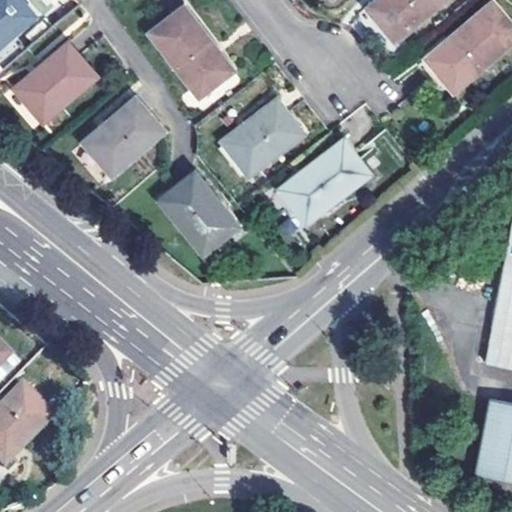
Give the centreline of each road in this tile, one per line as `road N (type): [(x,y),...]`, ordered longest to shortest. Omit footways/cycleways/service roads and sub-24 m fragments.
road 1 (secondary): [(357,266),(272,306),(247,309),(221,309),(70,267)]
road 2 (secondary): [(85,507),(222,476),(374,497)]
road 3 (secondary): [(70,267),(116,390),(112,444),(85,507)]
road 4 (secondary): [(374,497),(342,374),(357,266)]
road 5 (tertiary): [(357,266),(511,132)]
road 6 (secondary): [(70,267),(220,385)]
road 7 (secondary): [(220,385),(374,497)]
road 8 (secondary): [(85,507),(220,385)]
road 9 (tertiary): [(220,385),(357,266)]
